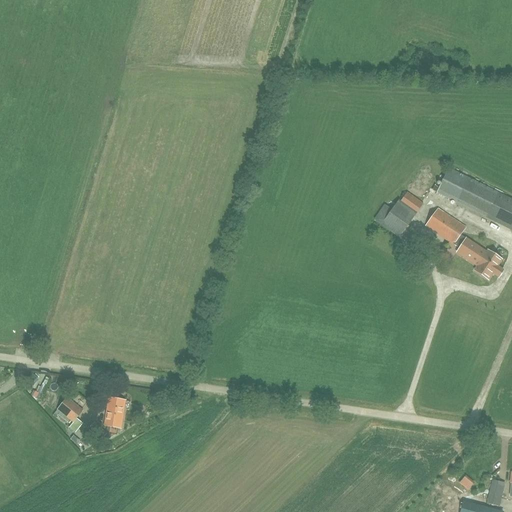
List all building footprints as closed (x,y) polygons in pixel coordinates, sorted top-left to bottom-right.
[(385,133),(350,219),(355,221),(352,228),(346,226),(343,231),(362,239),(403,140),(385,133)] [(410,153),(400,174),(511,229),(511,199),(448,168),(438,188),(435,186),(443,169),(410,153)] [(399,238),(424,204),(408,192),(401,202),(399,201),(392,210),(384,204),(373,219),(399,238)] [(438,209),(425,226),(454,245),(454,244),(460,235),(466,227),(438,209)] [(398,246),(400,240),(380,233),(378,239),(398,246)] [(499,277),(504,270),(498,266),(502,260),(488,251),(487,253),(460,235),(454,244),(460,248),(458,252),(478,266),(475,270),(489,279),(493,273),(499,277)] [(396,253),(398,246),(383,242),(381,249),(396,253)] [(445,258),(447,255),(446,250),(443,248),(440,249),(439,252),(440,257),(442,258),(445,258)] [(367,267),(386,270),(389,259),(370,256),(367,267)] [(399,276),(403,260),(390,257),(387,273),(399,276)] [(73,422),(82,411),(66,398),(57,410),(73,422)] [(109,398),(105,426),(120,429),(125,401),(109,398)] [(72,427),(77,433),(86,425),(81,419),(72,427)] [(86,431),(98,441),(106,432),(94,422),(86,431)] [(471,492),(476,485),(467,477),(461,484),(471,492)] [(502,511),(489,508),(464,502),(461,511),(502,511)]
